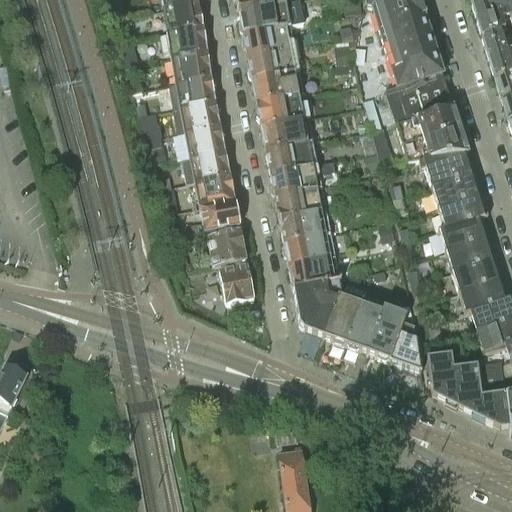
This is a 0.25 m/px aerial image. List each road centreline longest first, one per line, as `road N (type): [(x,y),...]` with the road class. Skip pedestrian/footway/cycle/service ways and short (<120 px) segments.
road 1 (residential): [(279,383),(283,361),(214,0)]
road 2 (tertiary): [(279,383),(0,295)]
road 3 (tertiary): [(0,308),(172,364),(279,383)]
road 4 (residential): [(443,0),(511,217)]
road 5 (tertiary): [(387,428),(511,500)]
road 6 (tertiary): [(511,475),(387,428)]
